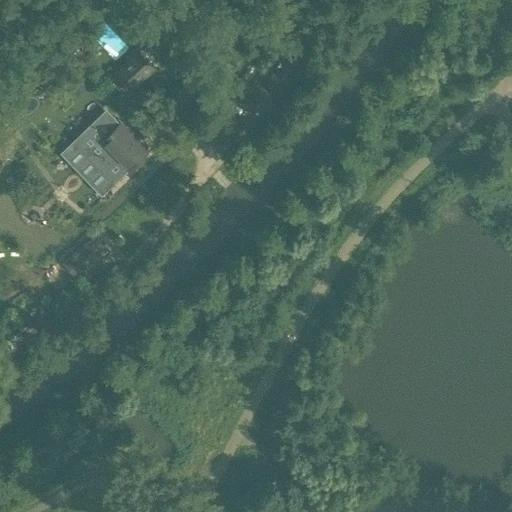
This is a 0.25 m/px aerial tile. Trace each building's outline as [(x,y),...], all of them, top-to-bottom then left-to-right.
[(117,0),(107,0),(99,9),(107,18),(121,5),(117,0)] [(138,50),(112,75),(129,92),(155,67),(138,50)] [(70,137),(107,104),(91,87),(55,119),(70,137)] [(148,150),(120,122),(97,144),(97,149),(107,158),(111,158),(117,164),(121,160),(130,168),(148,150)] [(106,249),(94,236),(66,260),(64,258),(61,261),(76,277),(106,249)]
